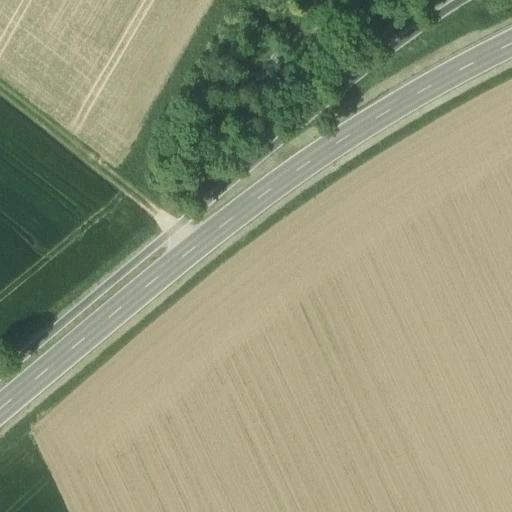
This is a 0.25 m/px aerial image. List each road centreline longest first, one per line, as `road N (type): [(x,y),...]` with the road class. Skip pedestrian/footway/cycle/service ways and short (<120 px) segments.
road 1 (secondary): [(0,409),(270,190),(348,135),(511,42)]
road 2 (track): [(0,97),(199,242)]
